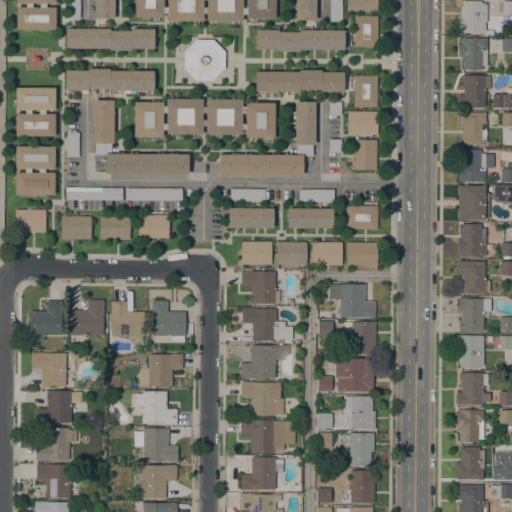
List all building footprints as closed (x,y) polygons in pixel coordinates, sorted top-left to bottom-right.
[(15,29),(15,6),(25,6),(25,3),(15,3),(15,0),(55,0),(55,3),(45,3),(45,7),(55,7),(55,29),(15,29)] [(79,0),(79,18),(67,18),(67,0),(79,0)] [(113,0),(113,18),(93,18),(93,0),(113,0)] [(232,23),(232,21),(216,21),(216,23),(210,23),(210,21),(206,21),(206,13),(202,13),(202,20),(198,20),(198,22),(192,22),(192,20),(176,21),(176,22),(171,22),(171,20),(166,20),(166,13),(163,13),(163,17),(157,17),(157,19),(152,19),(152,17),(134,17),(134,0),(274,0),(274,17),(256,17),(256,19),(250,20),(250,18),(245,18),(245,14),(242,14),(242,21),(237,21),(237,23),(232,23)] [(315,0),(315,20),(294,20),(294,0),(315,0)] [(341,0),(341,20),(329,19),(329,0),(341,0)] [(376,0),(376,11),(346,11),(346,0),(376,0)] [(458,32),(458,23),(457,23),(457,16),(460,16),(460,6),(462,6),(462,0),(480,0),(480,2),(486,2),(486,22),(484,22),(484,33),(458,32)] [(511,14),(501,14),(501,0),(511,0),(511,14)] [(353,15),(377,15),(376,47),(353,46),(353,15)] [(109,28),(109,30),(130,30),(130,28),(153,28),(153,48),(130,48),(130,50),(108,50),(108,48),(64,48),(64,28),(109,28)] [(343,30),(343,49),(299,49),(299,51),(277,51),(277,49),(254,49),(255,29),(277,29),(277,31),(299,31),(299,29),(343,30)] [(486,66),(481,66),(481,69),(461,69),(461,65),(460,65),(461,54),(458,54),(458,51),(459,51),(459,38),(486,38),(486,51),(486,66)] [(501,38),(511,38),(511,51),(501,51),(501,38)] [(212,39),(224,51),(224,69),(212,80),(195,80),(183,68),(183,51),(195,39),(212,39)] [(505,70),(494,70),(494,60),(505,60),(505,70)] [(108,90),(108,88),(87,88),(87,90),(64,89),(64,70),(87,70),(87,68),(109,68),(109,70),(153,70),(153,90),(108,90)] [(254,91),(254,71),(298,71),(298,69),(320,69),(320,71),(343,72),(343,91),(320,91),(320,89),(299,89),(299,91),(254,91)] [(457,107),(457,94),(462,94),(462,82),(460,82),(460,74),(484,75),(484,76),(489,76),(488,88),(484,88),(484,107),(457,107)] [(353,75),(376,75),(376,106),(353,106),(353,75)] [(14,136),(14,113),(24,113),(24,110),(14,110),(15,87),(54,87),(54,110),(45,110),(45,113),(54,113),(54,136),(14,136)] [(501,93),(511,93),(511,107),(500,107),(501,93)] [(250,139),(250,137),(244,137),(244,129),(241,129),(241,134),(236,134),(236,136),(231,136),(231,134),(215,134),(215,136),(209,136),(209,134),(205,134),(205,126),(201,126),(201,134),(197,134),(197,135),(192,135),(192,134),(175,133),(175,135),(170,135),(170,133),(165,133),(165,129),(162,129),(162,137),(157,137),(157,138),(151,138),(151,136),(133,136),(133,101),(162,101),(162,106),(165,106),(165,98),(202,98),(202,106),(205,106),(205,98),(241,98),(241,106),(244,106),(244,102),(273,102),(273,137),(255,137),(255,139),(250,139)] [(92,99),(113,99),(113,112),(114,112),(114,118),(113,118),(113,125),(114,125),(114,131),(112,131),(112,143),(111,143),(111,153),(187,153),(187,173),(104,173),(104,154),(94,154),(94,143),(92,143),(92,99)] [(218,174),(218,154),(295,154),(295,144),(293,144),(293,132),(292,132),(292,126),(294,126),(294,119),(292,119),(292,113),(294,113),(294,101),(314,101),(314,144),(312,144),(312,156),(302,156),(302,175),(218,174)] [(340,115),(328,115),(328,101),(340,101),(340,115)] [(377,111),(376,134),(346,134),(346,110),(377,111)] [(485,112),(485,121),(485,142),(480,142),(480,144),(462,144),(462,138),(461,138),(461,128),(457,128),(457,127),(458,127),(458,124),(457,124),(457,115),(458,115),(458,112),(485,112)] [(501,112),(511,112),(511,126),(500,126),(501,112)] [(78,157),(66,156),(66,132),(78,132),(78,157)] [(328,152),(328,138),(340,139),(340,152),(328,152)] [(375,169),(352,169),(353,139),(376,139),(375,169)] [(14,194),(14,172),(24,172),(24,168),(14,168),(14,146),(54,146),(53,168),(44,168),(44,172),(53,172),(53,195),(14,194)] [(457,181),(457,179),(457,169),(462,169),(462,149),(480,149),(480,153),(484,153),(484,181),(457,181)] [(511,168),(511,181),(500,181),(500,168),(511,168)] [(457,185),(484,185),(483,205),(487,205),(487,218),(483,218),(483,219),(463,219),(463,220),(457,219),(457,185)] [(511,185),(511,201),(493,201),(493,185),(511,185)] [(122,187),(122,200),(65,199),(65,187),(122,187)] [(181,188),(181,200),(125,200),(125,188),(181,188)] [(264,189),(264,201),(229,200),(229,188),(264,189)] [(333,189),(333,201),(298,201),(298,189),(333,189)] [(377,206),(376,229),(345,228),(345,205),(377,206)] [(272,208),(272,227),(227,227),(227,207),(272,208)] [(332,208),(331,228),(286,228),(286,208),(332,208)] [(44,209),(44,232),(14,232),(14,209),(44,209)] [(167,215),(167,237),(137,237),(137,214),(167,215)] [(90,216),(90,239),(59,238),(60,216),(90,216)] [(129,216),(129,239),(99,239),(99,216),(129,216)] [(484,255),(458,255),(458,253),(457,253),(457,239),(459,239),(459,228),(460,228),(460,223),(480,223),(480,228),(484,228),(484,255)] [(270,241),(270,264),(240,264),(240,241),(270,241)] [(305,241),(305,264),(275,264),(275,241),(305,241)] [(341,242),(341,264),(310,264),(310,241),(341,242)] [(376,242),(376,265),(346,265),(346,242),(376,242)] [(500,256),(500,242),(511,242),(511,256),(507,256),(507,258),(503,258),(503,256),(500,256)] [(483,261),(483,280),(488,280),(488,292),(483,292),(483,293),(460,292),(460,285),(461,285),(461,274),(456,274),(456,267),(457,267),(457,260),(483,261)] [(511,261),(511,274),(499,274),(499,261),(511,261)] [(250,303),(250,286),(240,285),(240,270),(251,270),(251,271),(274,271),(274,290),(281,290),(281,302),(274,302),(274,303),(250,303)] [(364,284),(364,301),(374,301),(374,317),(367,317),(339,316),(339,298),(328,298),(328,283),(364,284)] [(489,298),(489,311),(482,311),(482,330),(459,330),(459,319),(460,319),(460,311),(456,311),(456,305),(457,305),(457,297),(460,297),(460,298),(489,298)] [(87,310),(87,299),(103,299),(103,305),(102,305),(102,334),(69,334),(69,309),(87,310)] [(46,311),(46,303),(48,303),(48,300),(61,300),(60,334),(43,334),(43,341),(28,341),(28,311),(46,311)] [(151,300),(167,300),(167,311),(184,311),(184,335),(183,335),(183,342),(171,342),(170,335),(151,335),(151,300)] [(125,301),(125,311),(143,311),(143,336),(141,336),(141,341),(129,341),(129,336),(110,336),(110,301),(125,301)] [(275,339),(275,340),(251,340),(251,323),(240,323),(240,307),(275,308),(275,320),(284,321),(284,325),(291,325),(291,339),(284,339),(275,339)] [(499,316),(511,316),(511,330),(498,330),(499,316)] [(331,335),(317,335),(317,321),(331,321),(331,335)] [(374,321),(374,345),(371,345),(371,353),(350,353),(351,333),(343,333),(343,322),(351,322),(351,321),(374,321)] [(511,349),(498,349),(498,341),(496,341),(496,336),(498,336),(498,335),(502,335),(502,334),(511,334),(511,349)] [(482,335),(482,365),(478,365),(478,367),(459,367),(459,361),(457,361),(457,351),(455,351),(455,343),(456,335),(482,335)] [(274,378),(239,378),(239,362),(250,362),(250,345),(274,345),(274,361),(274,378)] [(30,367),(30,352),(65,352),(65,355),(73,355),(73,384),(65,384),(65,385),(40,385),(41,367),(30,367)] [(139,385),(139,371),(147,371),(147,353),(181,354),(181,369),(171,369),(171,386),(147,386),(147,385),(139,385)] [(372,358),(372,388),(369,388),(369,391),(336,391),(336,376),(334,376),(334,358),(372,358)] [(455,404),(455,392),(460,392),(460,379),(458,379),(458,372),(481,372),(481,373),(487,374),(486,385),(481,385),(481,392),(489,392),(489,401),(481,401),(481,404),(455,404)] [(331,391),(317,391),(317,375),(331,375),(331,391)] [(282,398),(282,414),(274,414),(274,415),(249,415),(249,397),(240,397),(240,381),(279,381),(279,398),(282,398)] [(46,390),(70,390),(70,391),(81,391),(81,402),(70,402),(70,422),(50,422),(50,423),(35,423),(36,408),(46,408),(46,390)] [(165,391),(165,408),(176,408),(176,424),(160,424),(160,423),(141,423),(141,405),(134,405),(134,393),(141,393),(141,391),(165,391)] [(511,391),(511,404),(498,404),(498,391),(511,391)] [(342,395),(371,396),(371,411),(374,411),(374,429),(368,429),(368,428),(342,428),(342,395)] [(482,409),(482,438),(477,438),(477,441),(458,441),(458,432),(455,432),(456,409),(482,409)] [(511,409),(511,423),(498,423),(498,409),(511,409)] [(331,413),(330,428),(316,428),(317,413),(331,413)] [(249,434),(239,434),(239,419),(274,419),(274,421),(293,421),(293,443),(283,443),(283,449),(273,449),(273,452),(249,451),(249,434)] [(68,460),(49,459),(49,460),(34,460),(35,441),(47,442),(47,427),(68,427),(68,429),(75,429),(75,441),(68,441),(68,460)] [(142,427),(167,428),(167,445),(177,445),(176,461),(171,461),(142,460),(142,447),(133,447),(134,430),(142,430),(142,427)] [(331,432),(331,447),(316,447),(316,432),(331,432)] [(348,465),(348,446),(343,446),(343,434),(349,434),(349,432),(373,432),(373,451),(370,451),(370,465),(348,465)] [(455,479),(455,475),(455,466),(455,462),(458,462),(459,452),(459,446),(478,447),(478,449),(483,449),(483,468),(482,468),(482,479),(455,479)] [(274,489),(239,489),(239,474),(250,474),(250,457),(274,457),(274,489)] [(69,497),(45,497),(45,479),(35,479),(35,463),(45,463),(45,464),(69,464),(69,497)] [(140,464),(175,465),(175,480),(165,480),(165,498),(140,498),(140,492),(140,464)] [(511,465),(511,479),(498,479),(498,465),(511,465)] [(373,470),(373,502),(340,502),(340,491),(345,491),(345,489),(350,489),(350,470),(373,470)] [(481,503),(486,503),(486,511),(458,511),(458,508),(460,508),(460,497),(455,497),(455,484),(481,484),(481,503)] [(511,497),(498,498),(498,497),(489,497),(489,485),(498,485),(498,484),(511,484),(511,497)] [(330,487),(330,502),(316,502),(316,487),(330,487)] [(280,511),(248,511),(248,509),(238,508),(238,493),(249,493),(249,494),(279,494),(279,501),(274,501),(274,508),(280,508),(280,510),(280,511)] [(67,511),(33,511),(33,501),(45,501),(68,502),(67,511)] [(142,511),(142,502),(176,502),(175,511),(142,511)]
